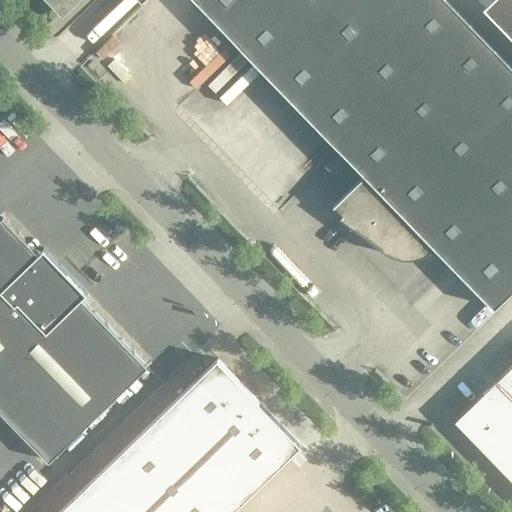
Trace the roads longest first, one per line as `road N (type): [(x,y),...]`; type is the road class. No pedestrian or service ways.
road 1 (unclassified): [(460,511),(0,37)]
road 2 (unknown): [(153,195),(196,160),(150,108),(140,88),(141,57),(191,0)]
road 3 (unknown): [(196,160),(372,336)]
road 4 (unknown): [(25,179),(159,321)]
road 5 (unknown): [(395,445),(511,339)]
